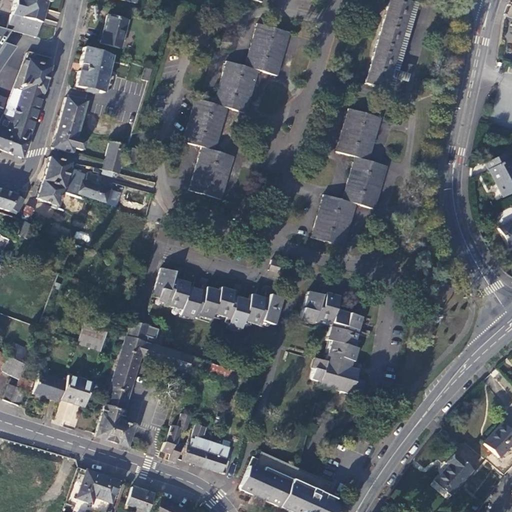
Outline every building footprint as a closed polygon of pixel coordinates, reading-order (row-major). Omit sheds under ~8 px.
[(0,0),(0,28),(10,31),(35,38),(45,0),(0,0)] [(413,0),(388,0),(366,83),(395,91),(419,1),(413,0)] [(108,13),(99,43),(122,49),(130,19),(108,13)] [(257,71),(279,76),(290,30),(255,22),(246,65),(224,60),(214,103),(194,98),(184,142),(217,149),(227,107),(247,112),(257,71)] [(0,69),(15,47),(2,43),(10,31),(0,28),(0,69)] [(93,94),(93,91),(101,93),(109,56),(83,47),(74,87),(82,89),(81,91),(93,94)] [(27,61),(26,66),(22,65),(0,118),(0,150),(21,159),(28,142),(26,142),(49,67),(27,61)] [(145,68),(141,80),(148,82),(151,70),(145,68)] [(65,98),(51,148),(71,153),(72,148),(74,139),(84,102),(65,98)] [(370,161),(381,116),(346,108),(335,153),(353,157),(343,199),(321,193),(311,238),(345,246),(355,205),(376,210),(387,165),(370,161)] [(74,139),(72,148),(81,150),(83,141),(74,139)] [(108,142),(103,162),(119,166),(125,147),(108,142)] [(188,190),(222,200),(235,156),(201,146),(188,190)] [(484,163),(503,198),(511,192),(511,168),(503,153),(484,163)] [(100,179),(97,186),(89,183),(84,181),(82,187),(80,186),(84,174),(77,172),(77,171),(68,169),(70,163),(48,157),(41,180),(62,189),(61,192),(78,197),(79,195),(105,203),(109,190),(110,191),(113,184),(100,179)] [(103,162),(101,169),(103,170),(117,174),(118,171),(119,166),(103,162)] [(3,191),(0,197),(0,209),(15,214),(22,199),(15,196),(16,195),(3,191)] [(511,220),(497,228),(507,248),(511,245),(511,220)] [(271,260),(268,271),(277,273),(280,263),(271,260)] [(171,279),(173,272),(160,268),(151,297),(164,301),(163,305),(180,310),(179,314),(196,319),(198,314),(211,318),(212,314),(224,318),(223,323),(241,328),(242,322),(259,327),(260,322),(273,326),(281,299),(268,295),(266,300),(249,295),(248,301),(231,296),(233,292),(219,288),(218,291),(205,287),(203,292),(187,287),(188,284),(171,279)] [(307,292),(299,318),(316,323),(318,320),(330,323),(326,340),(330,341),(326,354),(324,362),(315,359),(310,379),(335,386),(334,390),(349,395),(350,391),(358,393),(361,382),(354,379),(356,370),(341,366),(343,359),(352,362),(356,348),(352,347),(356,334),(353,334),(354,330),(357,331),(361,317),(334,310),(338,297),(325,293),(324,297),(307,292)] [(103,329),(83,323),(77,342),(76,344),(99,351),(106,330),(103,329)] [(136,327),(129,325),(125,336),(143,342),(144,343),(146,337),(154,340),(157,330),(149,327),(150,326),(143,324),(136,327)] [(139,356),(143,342),(125,336),(93,437),(124,447),(130,427),(119,423),(122,412),(139,356)] [(144,343),(143,342),(139,356),(148,359),(152,345),(144,343)] [(191,358),(152,345),(148,359),(186,372),(189,364),(191,358)] [(206,363),(191,358),(189,364),(204,369),(206,363)] [(230,371),(206,363),(204,369),(203,373),(226,381),(230,371)] [(37,374),(31,394),(58,403),(59,400),(64,382),(37,374)] [(180,374),(173,395),(177,396),(184,375),(180,374)] [(66,376),(64,382),(59,400),(82,407),(89,383),(66,376)] [(12,400),(17,387),(8,383),(3,396),(12,400)] [(180,414),(175,428),(170,426),(164,443),(162,443),(160,452),(169,455),(167,461),(175,464),(180,445),(175,443),(179,430),(184,432),(189,417),(180,414)] [(482,444),(497,458),(511,442),(511,433),(501,423),(482,444)] [(193,438),(193,440),(190,439),(187,447),(186,446),(181,461),(200,467),(208,442),(193,438)] [(0,442),(0,511),(54,511),(71,467),(0,442)] [(208,442),(200,467),(219,473),(227,448),(208,442)] [(433,482),(450,495),(470,470),(451,454),(444,463),(447,466),(433,482)] [(321,482),(259,455),(257,460),(251,457),(236,489),(287,511),(331,511),(334,505),(330,503),(332,499),(325,496),(316,492),(321,482)] [(76,469),(65,501),(97,511),(106,511),(117,483),(76,469)] [(330,486),(321,482),(316,492),(325,496),(330,486)] [(135,511),(151,511),(155,490),(130,487),(127,506),(137,507),(135,511)] [(189,511),(190,509),(161,500),(157,511),(189,511)]
